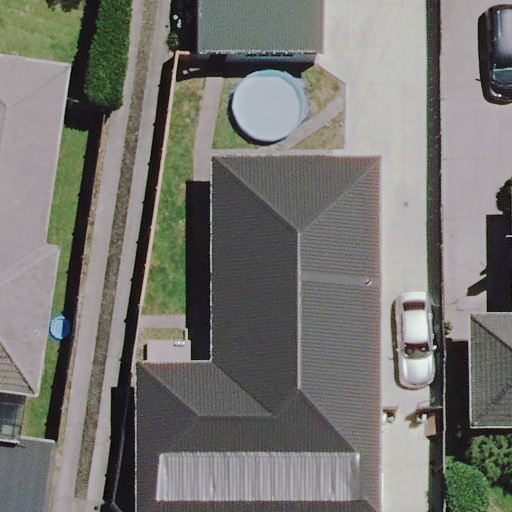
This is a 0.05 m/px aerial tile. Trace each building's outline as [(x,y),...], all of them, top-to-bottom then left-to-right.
[(374,0),(200,0),(200,68),(374,69),(374,0)] [(74,80),(0,70),(0,409),(44,415),(63,268),(50,266),(74,80)] [(383,511),(386,165),(221,164),(220,380),(137,379),(135,511),(383,511)] [(511,444),(511,200),(511,201),(511,333),(476,333),(476,444),(511,444)] [(59,511),(65,463),(0,455),(0,511),(59,511)]
